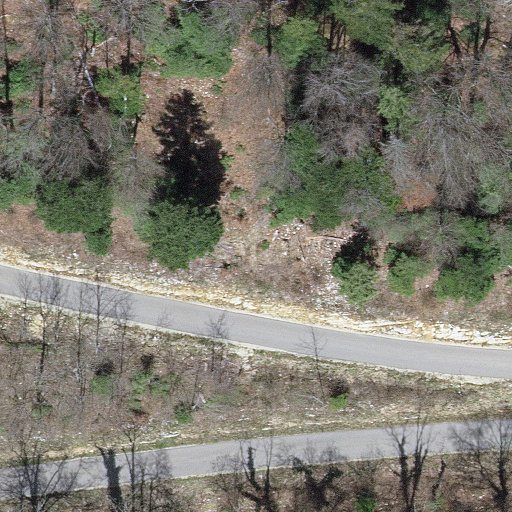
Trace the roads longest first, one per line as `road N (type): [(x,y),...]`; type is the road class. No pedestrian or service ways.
road 1 (unclassified): [(511,362),(258,338),(0,288)]
road 2 (unclassified): [(0,484),(511,432)]
